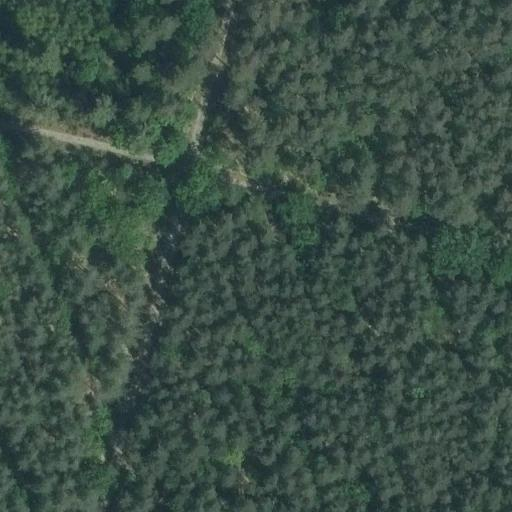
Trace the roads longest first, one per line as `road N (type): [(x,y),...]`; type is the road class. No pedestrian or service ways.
road 1 (track): [(244,0),(107,511)]
road 2 (track): [(511,236),(0,110)]
